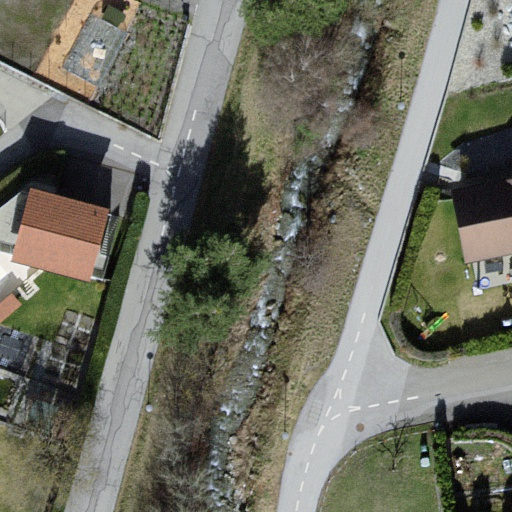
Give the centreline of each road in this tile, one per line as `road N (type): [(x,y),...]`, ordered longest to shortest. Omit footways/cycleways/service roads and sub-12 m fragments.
road 1 (residential): [(87,511),(225,0)]
road 2 (residential): [(335,398),(456,0)]
road 3 (residential): [(335,398),(373,406),(511,376)]
road 4 (residential): [(298,511),(335,398)]
